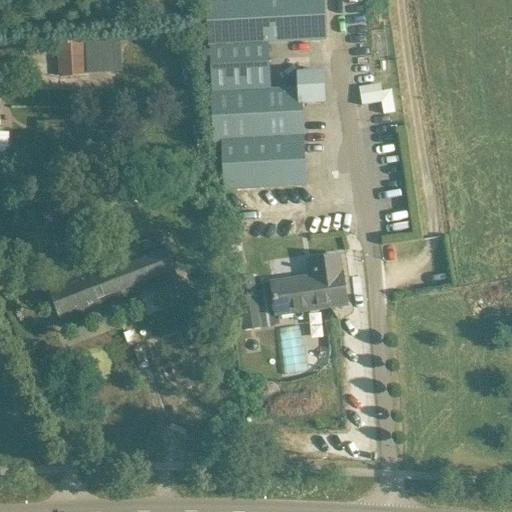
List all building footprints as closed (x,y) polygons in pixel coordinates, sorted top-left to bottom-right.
[(222,143),(224,170),(225,190),(305,185),(300,105),(323,103),(322,71),(297,73),(298,89),(270,90),(267,43),(325,40),(322,0),(206,0),(207,21),(206,21),(206,24),(207,24),(209,47),(209,67),(210,67),(211,94),(212,94),(214,143),(222,143)] [(120,38),(93,40),(58,42),(60,77),(88,75),(88,74),(122,72),(120,38)] [(382,93),(360,96),(362,106),(382,103),(384,115),(394,113),(390,91),(382,93)] [(81,150),(79,166),(106,170),(108,153),(81,150)] [(58,210),(72,254),(85,250),(82,241),(111,231),(101,201),(73,210),(72,206),(58,210)] [(78,277),(67,281),(49,288),(61,321),(177,277),(170,259),(161,235),(74,268),(78,277)] [(242,245),(232,246),(233,255),(235,266),(245,264),(243,253),(242,245)] [(271,284),(273,295),(276,315),(346,305),(342,273),(340,273),(338,257),(310,261),(312,278),(271,284)] [(238,277),(244,319),(259,316),(254,275),(238,277)]
